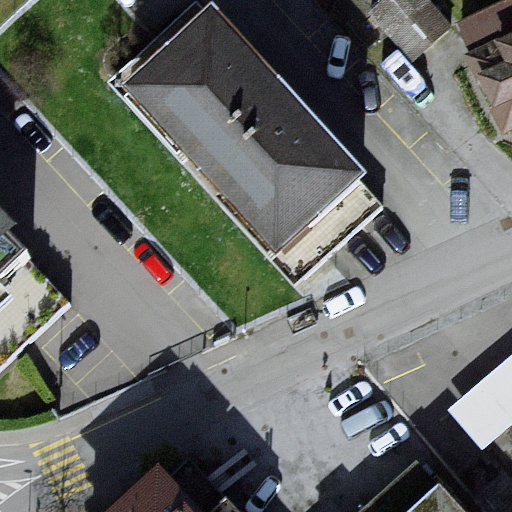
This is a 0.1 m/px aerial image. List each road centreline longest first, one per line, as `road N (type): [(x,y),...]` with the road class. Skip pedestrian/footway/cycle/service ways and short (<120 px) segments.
road 1 (residential): [(65,468),(511,266)]
road 2 (unknown): [(365,332),(511,495)]
